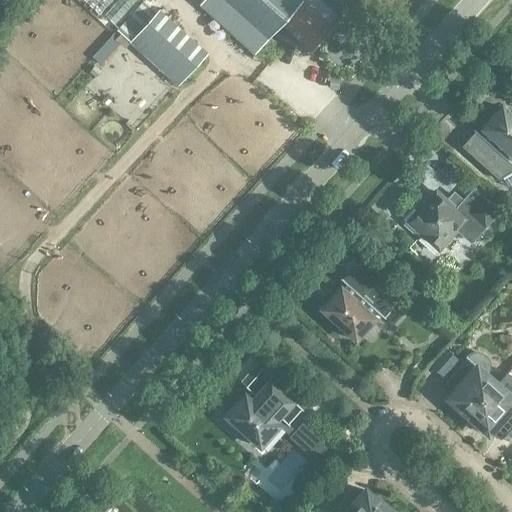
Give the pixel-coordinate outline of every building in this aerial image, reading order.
[(76,0),(96,18),(113,0),(76,0)] [(114,26),(138,0),(119,0),(104,16),(114,26)] [(311,51),(332,28),(303,1),(303,0),(206,0),(201,6),(255,54),(282,24),(311,51)] [(178,86),(205,56),(169,24),(171,22),(160,11),(157,14),(144,3),(118,32),(178,86)] [(105,62),(120,40),(111,33),(95,56),(105,62)] [(511,116),(502,107),(498,111),(494,112),(491,113),(489,115),(487,118),(486,121),(486,125),(483,129),(485,130),(481,135),(476,131),(466,142),(487,160),(499,180),(511,172),(511,163),(511,162),(511,116)] [(414,208),(400,222),(415,236),(418,232),(439,250),(456,231),(470,243),(480,232),(490,222),(499,211),(474,188),(456,210),(436,191),(418,212),(414,208)] [(340,288),(336,292),(333,292),(330,293),(327,295),(325,298),(324,301),(325,305),(321,309),(332,319),(332,323),(333,326),(335,328),(338,330),(342,331),(345,331),(356,340),(375,319),(373,317),(377,313),(383,318),(392,307),(372,289),(360,268),(340,280),(346,285),(342,289),(340,288)] [(423,348),(404,367),(414,377),(433,357),(423,348)] [(462,416),(465,420),(497,384),(486,374),(488,371),(489,367),(489,363),(487,359),(485,356),(481,354),(477,353),(474,354),(470,355),(467,357),(444,383),(454,392),(448,399),(457,407),(459,412),(462,416)] [(229,412),(226,416),(236,426),(236,430),(238,433),(240,435),(242,437),(246,438),(249,438),(261,448),(279,427),(325,467),(323,469),(324,470),(338,454),(304,423),(296,432),(289,426),(290,425),(288,424),(301,410),(302,411),(303,410),(276,386),(279,381),(263,367),(245,387),(251,392),(247,396),(245,395),(241,399),(237,399),(234,400),(232,402),(230,405),(229,408),(229,412)] [(497,384),(466,420),(470,423),(474,425),(479,427),(488,435),(495,428),(504,436),(502,438),(503,439),(508,434),(511,437),(511,376),(508,373),(507,372),(497,384)] [(360,498),(349,489),(328,511),(382,511),(388,505),(384,502),(380,500),(375,499),(366,491),(360,498)]
